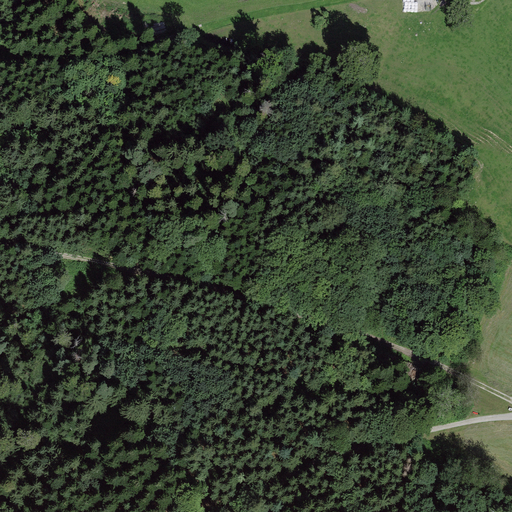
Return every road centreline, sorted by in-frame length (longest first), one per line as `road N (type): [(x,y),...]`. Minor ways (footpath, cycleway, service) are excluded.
road 1 (track): [(133,270),(188,278),(390,344),(511,400)]
road 2 (track): [(0,60),(88,66),(224,21),(331,0)]
road 3 (track): [(511,416),(345,450),(222,511)]
road 4 (track): [(0,328),(133,270),(0,245)]
road 5 (track): [(390,344),(397,203),(373,177),(458,214)]
